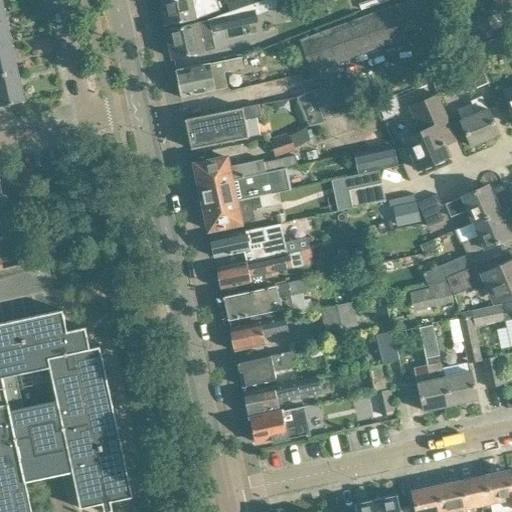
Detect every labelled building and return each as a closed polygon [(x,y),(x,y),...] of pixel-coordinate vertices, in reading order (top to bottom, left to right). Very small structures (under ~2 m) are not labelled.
[(163,0),(160,1),(165,25),(185,21),(196,19),(220,10),(214,1),(209,3),(207,0),(163,0)] [(282,0),(264,0),(250,5),(253,14),(284,4),(282,0)] [(408,0),(299,40),(310,71),(401,37),(399,33),(445,16),(438,0),(408,0)] [(366,0),(360,3),(362,9),(385,0),(366,0)] [(0,13),(0,44),(10,42),(4,12),(0,13)] [(186,26),(166,30),(172,58),(192,54),(202,52),(215,49),(211,32),(226,29),(223,14),(216,17),(208,19),(209,21),(186,26)] [(484,14),(469,20),(478,41),(493,34),(484,14)] [(0,44),(0,75),(17,72),(10,42),(0,44)] [(484,43),(475,47),(478,57),(481,56),(485,47),(484,43)] [(175,70),(180,98),(226,89),(222,73),(242,69),(240,57),(175,70)] [(457,70),(460,77),(466,93),(487,84),(478,62),(457,70)] [(17,72),(0,75),(0,106),(24,102),(17,72)] [(313,90),(297,97),(309,126),(325,119),(313,90)] [(449,121),(441,102),(438,95),(410,107),(421,132),(404,139),(417,169),(435,162),(439,163),(444,161),(445,157),(449,156),(444,145),(457,139),(451,125),(449,121)] [(460,121),(463,128),(467,137),(471,146),(499,135),(483,97),(471,102),(476,114),(460,121)] [(185,119),(191,149),(249,138),(245,120),(261,117),(258,104),(185,119)] [(460,121),(451,125),(457,139),(458,141),(467,137),(463,128),(460,121)] [(294,150),(290,137),(269,144),(274,157),(294,150)] [(394,144),(355,153),(359,174),(398,166),(394,144)] [(197,178),(199,187),(284,169),(296,167),(294,157),(260,165),(259,160),(228,167),(226,157),(194,164),(195,168),(194,170),(195,176),(197,178)] [(284,169),(199,187),(200,188),(198,191),(199,197),(202,198),(204,207),(277,192),(289,190),(289,189),(287,189),(283,170),(285,170),(284,169)] [(382,183),(362,187),(347,190),(351,208),(385,201),(382,183)] [(467,210),(473,223),(499,211),(487,185),(445,204),(451,217),(467,210)] [(277,192),(204,207),(206,218),(204,220),(206,226),(208,228),(209,230),(228,226),(241,224),(238,213),(260,208),(279,204),(277,192)] [(418,203),(427,223),(428,227),(443,221),(438,209),(442,207),(437,194),(418,203)] [(415,203),(394,207),(398,225),(419,221),(415,203)] [(499,211),(473,223),(456,230),(468,256),(510,237),(499,211)] [(215,258),(234,253),(249,250),(248,245),(254,244),(257,260),(286,253),(280,224),(262,228),(211,238),(215,258)] [(421,245),(424,252),(440,249),(435,239),(421,245)] [(300,252),(289,254),(247,263),(247,262),(217,268),(218,276),(216,278),(217,286),(221,287),(221,289),(250,283),(250,287),(266,284),(264,274),(303,266),(300,252)] [(445,278),(446,282),(452,297),(485,283),(487,288),(493,285),(499,299),(511,293),(511,260),(503,264),(499,255),(468,268),(445,278)] [(426,286),(446,282),(445,278),(468,268),(464,257),(422,274),(426,286)] [(282,311),(292,309),(289,295),(306,292),(303,279),(222,297),(228,320),(271,311),(272,316),(282,313),(282,311)] [(446,282),(426,286),(427,287),(431,307),(450,302),(446,282)] [(320,309),(325,332),(357,325),(352,302),(320,309)] [(504,321),(503,315),(500,304),(471,310),(474,327),(504,321)] [(31,511),(24,476),(42,472),(43,479),(55,476),(53,469),(55,469),(70,466),(80,508),(102,504),(103,511),(106,511),(112,511),(110,502),(132,497),(116,424),(128,421),(125,410),(114,412),(99,346),(90,348),(85,327),(67,331),(62,310),(0,323),(0,511),(31,511)] [(470,310),(458,313),(459,319),(471,317),(470,310)] [(289,315),(249,324),(230,328),(235,351),(264,345),(263,338),(287,332),(286,325),(291,324),(289,315)] [(463,339),(465,345),(477,343),(471,317),(459,319),(463,339)] [(432,322),(419,324),(427,359),(439,357),(432,322)] [(398,360),(391,330),(374,334),(380,363),(398,360)] [(237,363),(243,386),(274,379),(272,372),(298,366),(295,355),(299,354),(298,349),(237,363)] [(482,359),(488,387),(504,383),(498,356),(482,359)] [(450,405),(441,368),(440,362),(426,365),(429,381),(417,384),(418,391),(419,394),(423,411),(450,405)] [(467,362),(441,368),(450,405),(477,399),(472,372),(469,372),(467,362)] [(319,377),(244,393),(248,414),(278,408),(276,400),(322,390),(319,377)] [(417,384),(406,386),(408,397),(419,394),(418,391),(417,384)] [(281,411),(269,414),(249,418),(250,422),(249,424),(249,428),(252,429),(254,442),(273,438),(274,442),(308,434),(304,420),(284,424),(281,411)] [(509,470),(484,475),(490,503),(511,498),(511,487),(511,481),(509,470)] [(484,475),(460,480),(466,509),(490,503),(484,475)] [(436,485),(442,511),(466,511),(466,509),(460,480),(436,485)] [(416,511),(442,511),(436,485),(412,491),(416,511)] [(397,495),(375,499),(377,511),(410,511),(410,506),(400,508),(397,495)] [(377,511),(375,499),(354,504),(355,511),(377,511)]
